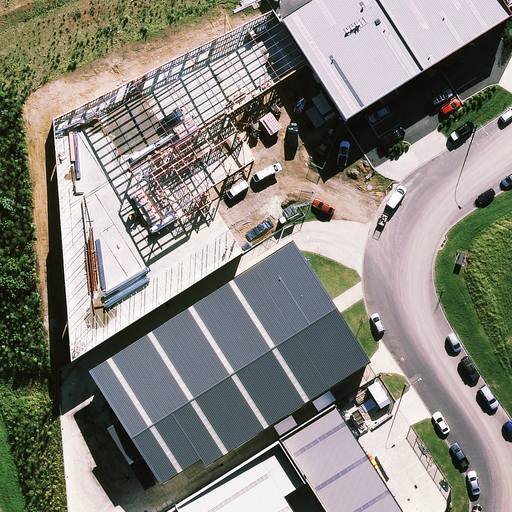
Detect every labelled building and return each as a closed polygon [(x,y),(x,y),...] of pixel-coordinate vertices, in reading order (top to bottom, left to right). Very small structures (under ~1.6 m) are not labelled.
[(312,63),(347,115),(511,8),(511,7),(507,0),(314,0),(284,21),(312,63)] [(56,119),(74,354),(252,242),(214,184),(264,158),(235,111),(312,63),(284,21),(276,9),(56,119)] [(290,235),(86,358),(167,490),(370,367),(290,235)] [(410,511),(337,402),(282,438),(330,511),(410,511)] [(308,511),(266,448),(179,505),(184,511),(308,511)]
